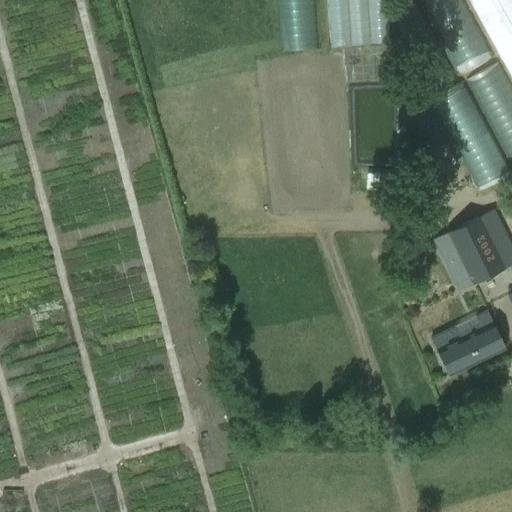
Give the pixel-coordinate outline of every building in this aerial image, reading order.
[(299,0),(302,51),(337,49),(334,0),(299,0)] [(347,0),(350,47),(412,44),(409,0),(347,0)] [(511,0),(467,0),(511,81),(511,0)] [(405,215),(421,216),(422,195),(406,195),(405,215)] [(511,262),(511,253),(490,211),(432,240),(457,290),(511,262)] [(403,263),(420,263),(420,238),(402,238),(403,263)] [(447,376),(504,348),(487,311),(430,338),(447,376)]
